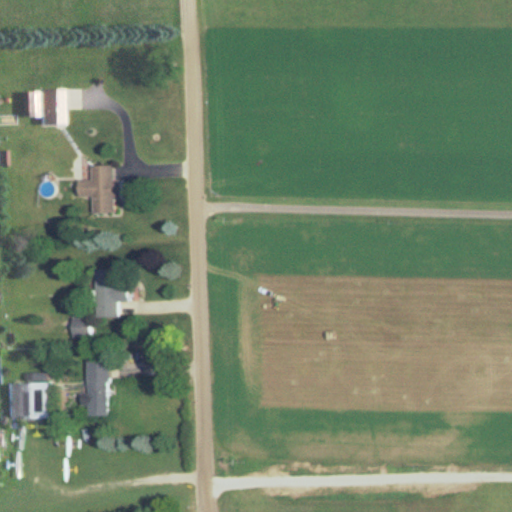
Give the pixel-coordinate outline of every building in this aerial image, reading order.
[(64,91),(40,91),(40,125),(64,125),(64,91)] [(84,182),(84,198),(98,198),(98,214),(120,214),(120,199),(125,199),(125,181),(119,181),(119,166),(96,167),(96,181),(84,182)] [(101,271),(101,319),(124,318),(124,302),(136,302),(136,285),(124,285),(124,271),(101,271)] [(76,338),(95,338),(95,316),(76,316),(76,338)] [(116,359),(94,360),(94,417),(116,417),(116,359)] [(56,419),(56,383),(7,383),(8,419),(56,419)]
